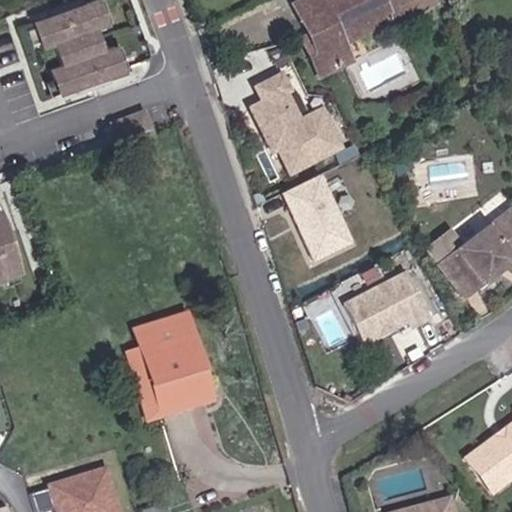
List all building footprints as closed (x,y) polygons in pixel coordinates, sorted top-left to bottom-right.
[(99,0),(88,0),(34,21),(43,48),(55,44),(65,65),(52,69),(64,98),(129,70),(119,44),(106,49),(97,29),(112,24),(99,0)] [(300,0),(294,3),(305,28),(303,40),(321,81),(356,63),(348,45),(397,23),(385,0),(300,0)] [(321,140),(303,102),(281,113),(267,84),(271,82),(263,65),(238,78),(245,92),(233,98),(255,142),(260,140),(272,164),(321,140)] [(146,111),(110,126),(120,146),(154,132),(146,111)] [(354,243),(323,176),(282,196),(313,262),(354,243)] [(511,268),(511,209),(441,266),(468,302),(511,268)] [(1,210),(0,210),(0,287),(24,279),(1,210)] [(333,301),(388,275),(382,263),(327,289),(333,301)] [(434,321),(405,271),(343,304),(366,349),(407,327),(413,332),(434,321)] [(218,403),(187,313),(133,331),(150,386),(136,390),(145,423),(218,403)] [(511,482),(511,422),(463,458),(492,496),(511,482)] [(121,511),(109,468),(46,486),(53,511),(121,511)] [(455,511),(451,497),(399,511),(455,511)] [(0,505),(0,511),(11,511),(8,503),(0,505)]
